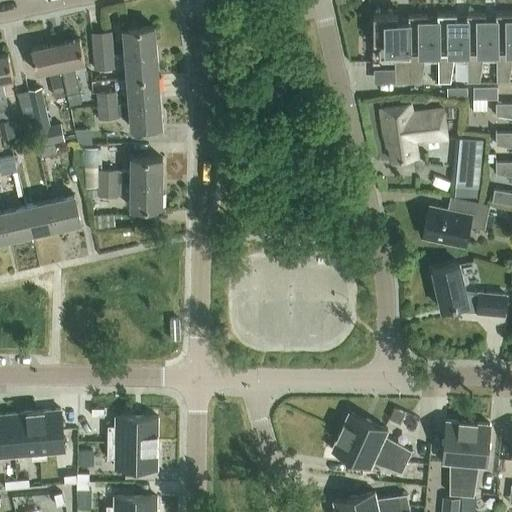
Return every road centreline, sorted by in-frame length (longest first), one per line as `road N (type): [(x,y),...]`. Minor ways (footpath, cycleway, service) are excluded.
road 1 (residential): [(381,376),(381,267),(320,0)]
road 2 (residential): [(197,375),(202,81),(190,0)]
road 3 (unclassified): [(0,374),(197,375)]
road 4 (residential): [(284,511),(245,376)]
road 5 (residential): [(198,511),(197,375)]
road 6 (unclassified): [(245,376),(381,376)]
road 7 (unclassified): [(381,376),(511,378)]
